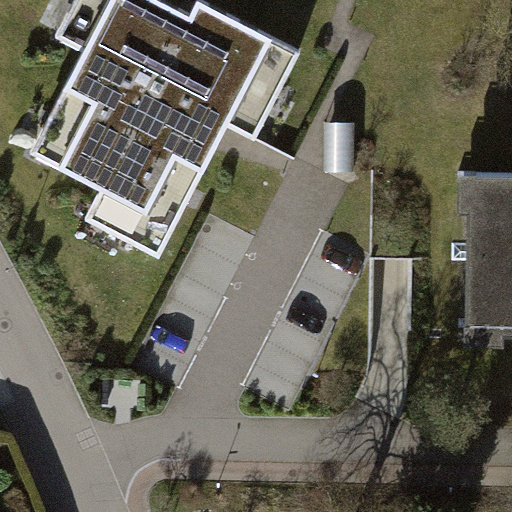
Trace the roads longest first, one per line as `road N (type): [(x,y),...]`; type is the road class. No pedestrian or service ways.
road 1 (residential): [(67,453),(511,453)]
road 2 (residential): [(67,453),(0,318)]
